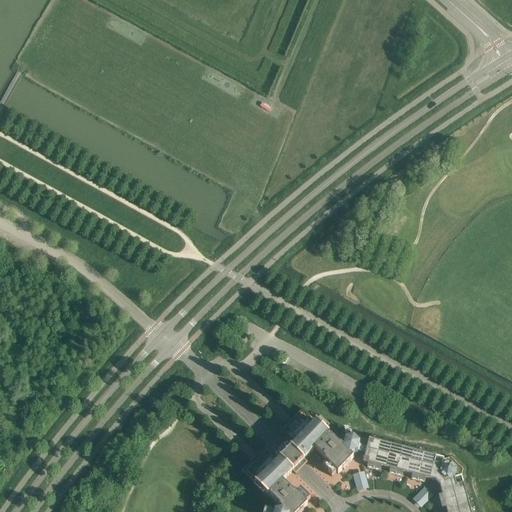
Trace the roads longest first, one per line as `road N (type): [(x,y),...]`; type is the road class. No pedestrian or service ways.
road 1 (tertiary): [(495,64),(344,170),(160,333)]
road 2 (tertiary): [(173,343),(354,178),(501,75)]
road 3 (residential): [(173,343),(343,507)]
road 4 (tertiary): [(160,333),(15,511)]
road 5 (tertiary): [(33,511),(173,343)]
road 6 (unclassified): [(160,333),(74,261),(0,219)]
